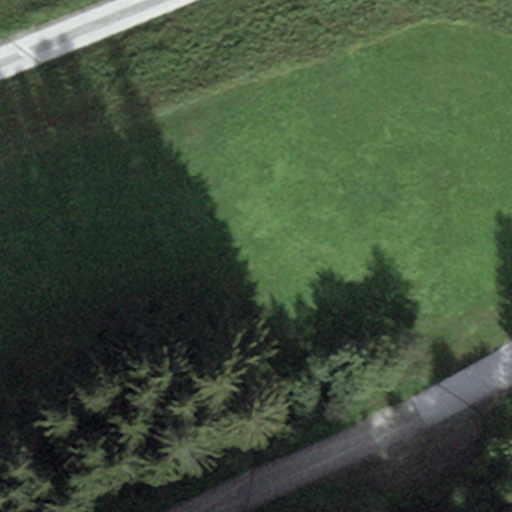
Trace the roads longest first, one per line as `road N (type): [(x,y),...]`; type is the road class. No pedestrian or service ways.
road 1 (unclassified): [(511,363),(232,511)]
road 2 (unclassified): [(0,56),(135,0)]
